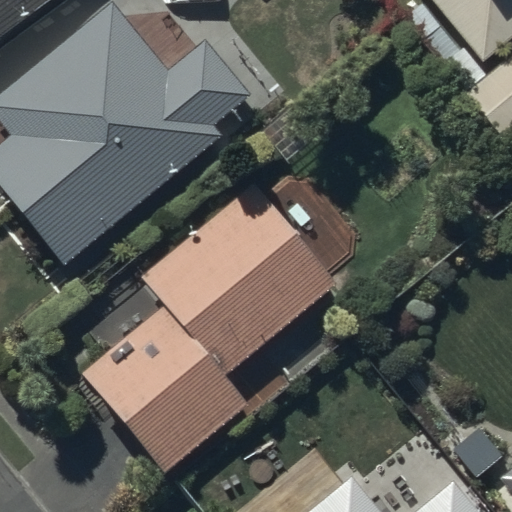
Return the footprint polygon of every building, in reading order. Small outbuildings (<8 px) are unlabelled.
[(0,0),(0,21),(29,0),(0,0)] [(0,163),(67,248),(223,125),(214,113),(251,83),(207,27),(168,57),(123,0),(99,0),(0,78),(0,99),(12,114),(0,123),(0,163)] [(511,0),(445,0),(486,48),(511,26),(511,0)] [(511,42),(468,80),(508,128),(511,124),(511,42)] [(161,293),(82,356),(165,457),(250,388),(230,363),(341,273),(255,166),(136,262),(161,293)] [(511,457),(501,466),(511,479),(511,457)] [(393,511),(353,462),(290,511),(488,511),(454,469),(400,511),(393,511)]
